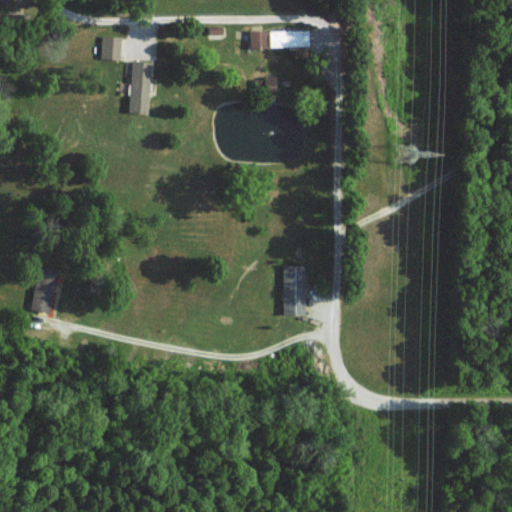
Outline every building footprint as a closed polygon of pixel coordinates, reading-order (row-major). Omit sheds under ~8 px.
[(265,29),(248,30),(248,49),(266,48),(265,29)] [(306,29),(266,30),(267,47),(306,46),(306,29)] [(118,59),(119,36),(100,36),(99,58),(118,59)] [(127,112),(146,113),(148,61),(129,61),(127,112)] [(253,93),(274,94),(274,78),(253,77),(253,93)] [(47,312),(56,267),(37,263),(28,308),(47,312)] [(280,313),(302,313),(303,263),(281,263),(280,313)]
